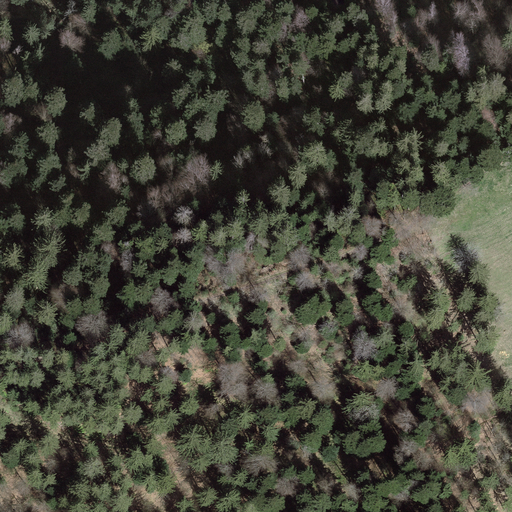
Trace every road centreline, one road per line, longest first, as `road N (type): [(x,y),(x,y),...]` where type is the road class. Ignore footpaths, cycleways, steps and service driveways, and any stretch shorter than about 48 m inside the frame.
road 1 (track): [(355,511),(332,477),(277,450),(210,438),(113,448),(61,437),(0,410)]
road 2 (track): [(0,115),(84,123),(145,104),(164,74),(159,0)]
road 3 (track): [(0,317),(102,227),(72,211),(0,213)]
